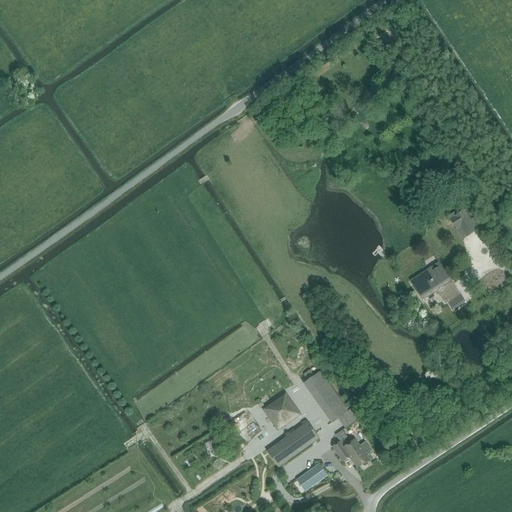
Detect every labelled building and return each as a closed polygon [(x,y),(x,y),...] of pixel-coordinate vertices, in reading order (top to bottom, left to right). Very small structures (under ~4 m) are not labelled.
[(468,193),(462,184),(458,186),(464,196),(468,193)] [(452,223),(448,216),(447,217),(463,240),(483,226),(476,216),(471,219),(464,209),(454,216),(456,220),(452,223)] [(465,302),(453,284),(451,281),(440,264),(413,281),(418,291),(417,292),(422,300),(437,290),(445,304),(448,302),(453,310),(465,302)] [(303,384),(332,423),(349,411),(320,372),(303,384)] [(308,422),(266,451),(278,468),(320,439),(308,422)] [(340,442),(347,437),(342,430),(335,435),(340,442)] [(350,458),(358,469),(370,460),(366,455),(371,452),(365,442),(360,446),(356,440),(345,448),(341,442),(333,448),(343,462),(350,458)] [(302,478),(310,488),(327,476),(319,465),(302,478)]
